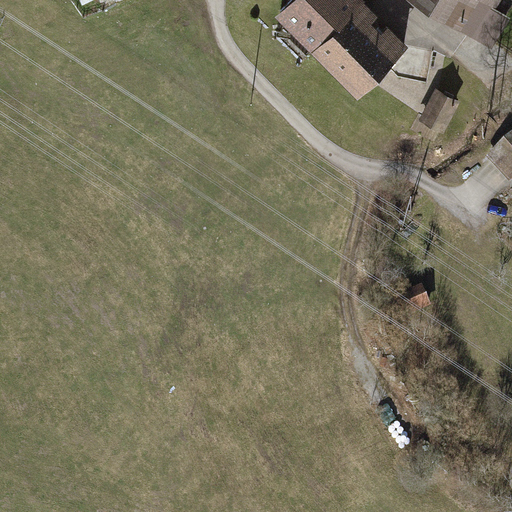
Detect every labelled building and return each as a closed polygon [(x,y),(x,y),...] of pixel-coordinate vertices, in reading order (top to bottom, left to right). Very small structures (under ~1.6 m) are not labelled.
[(364,0),(290,0),(281,9),(360,93),(409,47),(364,0)] [(429,0),(474,28),(492,0),(429,0)] [(462,98),(438,87),(419,127),(443,138),(462,98)] [(392,141),(383,140),(382,155),(391,156),(392,141)] [(511,143),(490,167),(510,186),(511,183),(511,143)] [(435,312),(424,289),(404,299),(415,322),(435,312)]
